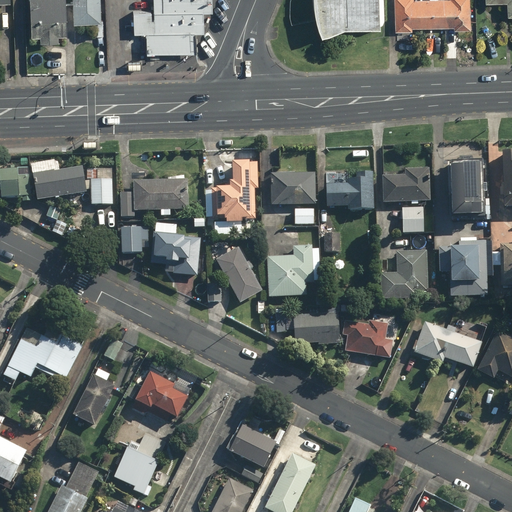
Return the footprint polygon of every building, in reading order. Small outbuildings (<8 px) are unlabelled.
[(64,0),(28,0),(30,36),(39,35),(39,41),(57,40),(57,34),(66,34),(64,0)] [(71,0),(73,23),(101,22),(99,0),(71,0)] [(212,14),(211,0),(153,0),(154,15),(204,14),(212,14)] [(314,20),(320,35),(343,27),(378,26),(378,22),(377,0),(312,0),(312,3),(314,20)] [(392,0),(393,33),(411,32),(411,27),(453,26),(453,29),(470,28),(469,0),(392,0)] [(511,0),(483,0),(484,3),(504,2),(504,16),(511,15),(511,0)] [(204,35),(204,14),(154,15),(134,15),(135,36),(146,36),(193,35),(204,35)] [(103,24),(92,24),(92,36),(103,36),(103,24)] [(193,55),(193,35),(146,36),(146,56),(193,55)] [(501,171),(502,209),(511,208),(511,152),(500,153),(501,165),(497,165),(497,171),(501,171)] [(211,189),(211,221),(224,220),(225,220),(225,225),(241,224),(241,220),(255,220),(255,190),(258,190),(257,163),(231,163),(231,182),(228,183),(228,185),(224,185),(224,189),(211,189)] [(480,206),(480,165),(448,165),(449,218),(469,218),(469,206),(480,206)] [(32,175),(36,201),(86,193),(81,167),(32,175)] [(17,168),(0,169),(0,201),(31,200),(29,174),(17,174),(17,168)] [(87,180),(97,180),(96,168),(86,169),(87,180)] [(381,177),(382,204),(411,203),(411,205),(417,205),(417,203),(429,202),(429,169),(404,170),(404,176),(381,177)] [(347,208),(347,211),(373,210),(372,173),(356,174),(356,180),(347,180),(347,173),(329,173),(325,185),(326,208),(347,208)] [(270,174),(270,206),(315,206),(314,174),(270,174)] [(120,194),(121,218),(134,218),(134,212),(160,211),(160,217),(169,217),(169,211),(188,210),(187,180),(184,180),(183,176),(167,179),(167,181),(132,182),(133,193),(120,194)] [(90,180),(91,205),(112,205),(111,180),(90,180)] [(46,217),(56,221),(60,211),(50,207),(46,217)] [(422,209),(401,209),(402,234),(423,233),(422,209)] [(294,210),(294,226),(313,225),(313,210),(294,210)] [(53,231),(62,235),(67,224),(58,220),(53,231)] [(194,220),(194,228),(204,228),(204,220),(194,220)] [(176,226),(153,224),(150,267),(171,269),(171,275),(197,277),(200,238),(175,236),(176,226)] [(148,227),(120,228),(121,254),(142,253),(142,249),(148,249),(148,227)] [(449,273),(449,298),(486,297),(486,277),(492,277),(491,239),(480,239),(480,237),(476,237),(476,239),(460,239),(460,242),(458,242),(458,247),(438,248),(439,273),(449,273)] [(511,244),(499,245),(500,287),(511,286),(511,244)] [(266,258),(268,298),(305,297),(305,284),(313,284),(313,282),(320,282),(318,250),(312,250),(312,247),(293,247),(293,257),(266,258)] [(215,261),(239,305),(262,292),(250,271),(253,269),(249,261),(246,263),(238,249),(215,261)] [(379,274),(380,300),(418,299),(417,293),(428,293),(426,251),(396,252),(396,274),(379,274)] [(207,284),(207,303),(221,303),(220,284),(207,284)] [(293,316),(294,345),(318,344),(318,346),(339,345),(337,307),(319,308),(319,315),(293,316)] [(424,323),(413,354),(442,364),(444,359),(472,369),(481,343),(486,328),(459,318),(455,329),(447,326),(446,330),(424,323)] [(347,337),(344,352),(382,358),(383,350),(382,350),(382,346),(384,346),(387,325),(368,322),(368,325),(344,322),(342,336),(347,337)] [(20,340),(3,376),(15,382),(19,374),(30,379),(36,366),(38,367),(36,371),(56,380),(58,376),(65,380),(82,347),(47,330),(43,338),(41,337),(35,347),(20,340)] [(511,340),(496,332),(476,372),(493,380),(497,372),(511,379),(511,340)] [(112,340),(103,357),(114,362),(122,345),(112,340)] [(355,373),(364,378),(373,360),(364,356),(355,373)] [(174,386),(149,374),(131,409),(142,415),(148,413),(166,423),(169,416),(176,420),(187,398),(172,390),(174,386)] [(72,417),(93,428),(114,386),(93,376),(72,417)] [(228,453),(262,470),(275,444),(241,427),(235,438),(232,437),(226,450),(229,451),(228,453)] [(0,480),(9,485),(25,453),(0,440),(0,480)] [(157,464),(128,451),(115,479),(132,487),(130,492),(142,497),(157,464)] [(291,455),(262,511),(292,511),(315,467),(291,455)] [(65,488),(59,485),(46,511),(79,511),(99,472),(77,462),(65,488)] [(246,466),(241,475),(258,484),(262,475),(246,466)] [(241,511),(252,491),(229,479),(211,511),(241,511)] [(365,511),(369,504),(352,498),(346,511),(365,511)]
